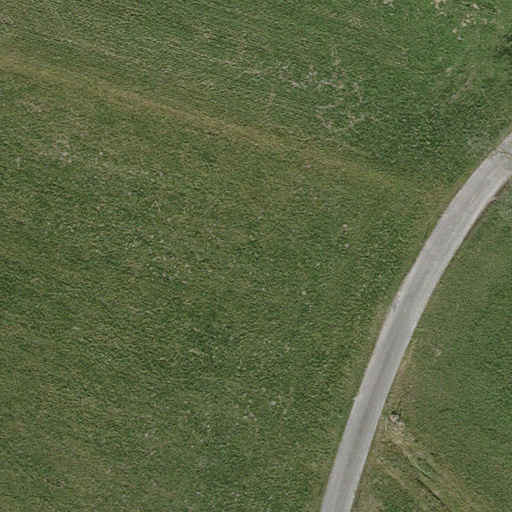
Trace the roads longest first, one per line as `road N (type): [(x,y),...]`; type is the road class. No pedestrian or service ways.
road 1 (track): [(337,511),(365,415),(430,265),(482,188),(511,160)]
road 2 (track): [(365,415),(457,511)]
